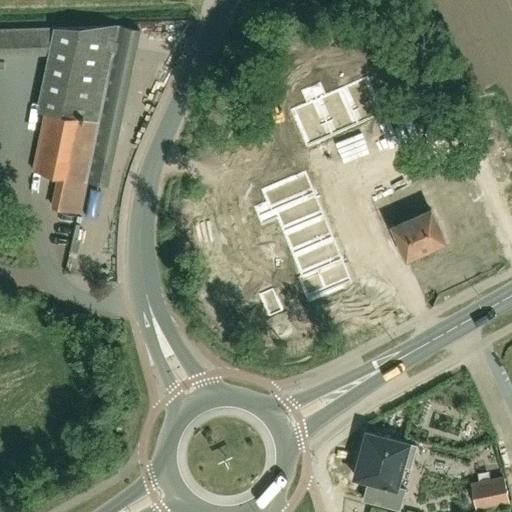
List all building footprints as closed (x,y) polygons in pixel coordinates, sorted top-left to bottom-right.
[(140,30),(118,25),(0,29),(0,55),(57,53),(32,170),(59,176),(52,207),(79,212),(86,181),(107,185),(140,30)] [(352,37),(326,48),(333,63),(358,52),(352,37)] [(0,76),(0,90),(18,89),(17,75),(0,76)] [(367,76),(342,88),(358,125),(383,114),(367,76)] [(321,82),(311,87),(316,99),(332,136),(358,125),(342,88),(326,94),(321,82)] [(316,99),(290,110),(306,147),(332,136),(316,99)] [(305,171),(261,190),(271,213),(274,211),(274,210),(314,193),(305,171)] [(314,193),(274,210),(274,211),(283,233),(324,216),(314,193)] [(392,226),(406,256),(444,240),(430,209),(392,226)] [(8,212),(0,213),(0,226),(11,224),(8,212)] [(241,214),(229,220),(232,228),(245,223),(241,214)] [(324,216),(283,233),(292,255),(333,238),(324,216)] [(245,223),(232,228),(235,236),(248,230),(245,223)] [(333,238),(292,255),(301,276),(301,277),(342,260),(333,238)] [(301,276),(298,277),(307,300),(352,282),(342,260),(301,277),(301,276)] [(257,269),(245,274),(249,284),(262,279),(257,269)] [(273,289),(260,294),(269,316),(282,311),(273,289)] [(404,488),(396,486),(402,465),(410,467),(417,445),(408,443),(408,441),(370,432),(365,435),(354,476),(371,480),(369,486),(367,487),(365,495),(367,497),(366,498),(365,498),(365,499),(399,508),(404,488)] [(508,501),(503,477),(472,483),(477,507),(508,501)]
